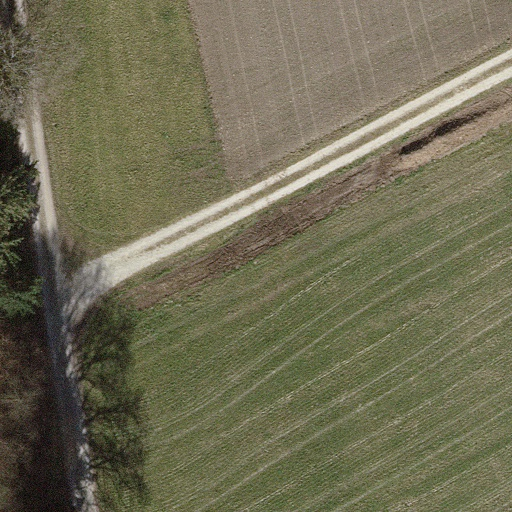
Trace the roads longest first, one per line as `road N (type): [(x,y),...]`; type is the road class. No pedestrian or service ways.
road 1 (track): [(52,302),(511,63)]
road 2 (track): [(12,0),(52,302)]
road 3 (track): [(52,302),(85,511)]
